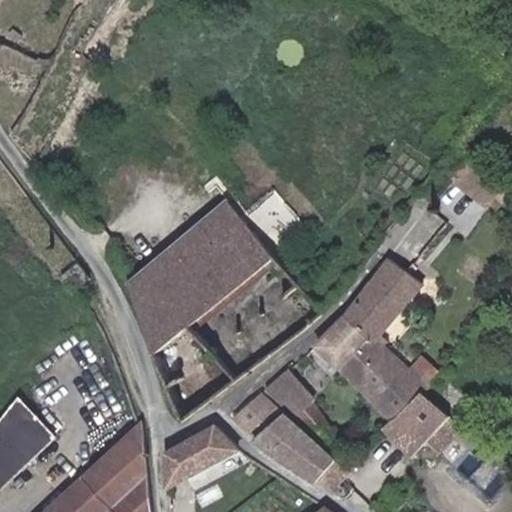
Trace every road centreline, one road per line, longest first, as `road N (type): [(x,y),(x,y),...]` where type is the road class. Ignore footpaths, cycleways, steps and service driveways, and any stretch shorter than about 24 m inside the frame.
road 1 (residential): [(0,119),(123,294),(167,436)]
road 2 (residential): [(167,436),(220,412),(357,511)]
